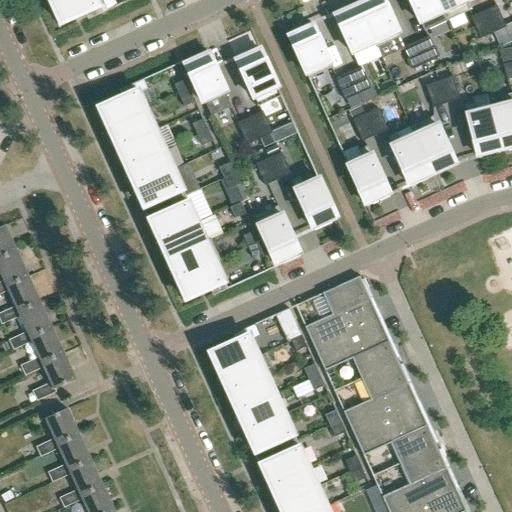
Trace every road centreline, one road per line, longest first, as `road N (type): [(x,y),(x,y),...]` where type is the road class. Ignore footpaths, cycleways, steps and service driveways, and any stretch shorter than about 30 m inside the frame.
road 1 (residential): [(375,253),(495,511)]
road 2 (residential): [(149,354),(375,253)]
road 3 (residential): [(27,92),(226,0)]
road 4 (unclassified): [(149,354),(62,167)]
road 5 (unclassified): [(221,511),(149,354)]
road 6 (residential): [(375,253),(511,197)]
